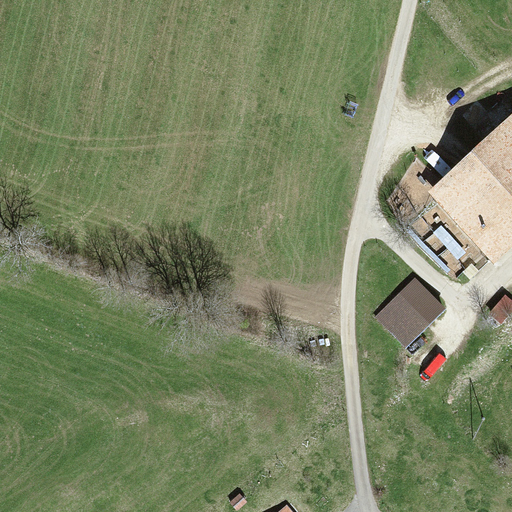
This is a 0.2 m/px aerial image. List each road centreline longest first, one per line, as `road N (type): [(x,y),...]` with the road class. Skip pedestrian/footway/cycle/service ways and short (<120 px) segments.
road 1 (track): [(368,511),(349,370),(351,287),(411,0)]
road 2 (track): [(464,310),(373,220),(364,201)]
